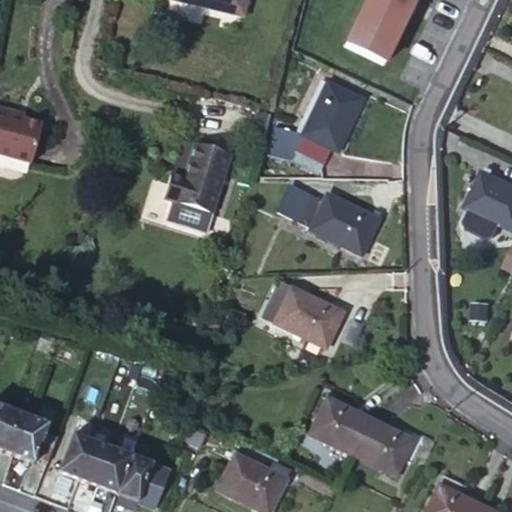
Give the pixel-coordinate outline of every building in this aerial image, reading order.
[(169,0),(240,17),(244,0),(169,0)] [(414,0),(366,0),(343,48),(382,67),(414,0)] [(266,155),(279,158),(282,149),(295,153),(296,152),(324,165),(330,152),(337,155),(362,101),(326,84),(302,136),(273,128),(266,155)] [(10,115),(0,112),(0,159),(29,167),(39,128),(9,119),(10,115)] [(270,124),(259,120),(254,141),(265,143),(270,124)] [(227,157),(191,148),(181,183),(169,180),(163,204),(210,216),(227,157)] [(282,149),(279,158),(291,161),(295,153),(282,149)] [(295,153),(291,161),(291,163),(318,176),(324,165),(296,152),(295,153)] [(511,188),(482,174),(466,209),(511,231),(511,188)] [(322,202),(290,187),(277,213),(308,229),(308,231),(361,257),(377,222),(325,196),(322,202)] [(343,314),(289,288),(285,297),(274,291),(261,320),(326,350),(343,314)] [(307,437),(351,457),(367,422),(323,402),(307,437)] [(0,453),(11,458),(25,421),(7,414),(0,431),(0,453)] [(45,428),(25,421),(11,458),(32,465),(45,428)] [(367,422),(351,457),(395,477),(411,443),(367,422)] [(190,426),(188,431),(204,439),(206,434),(190,426)] [(204,439),(188,431),(181,444),(198,453),(204,439)] [(115,498),(130,460),(70,437),(56,474),(115,498)] [(270,511),(285,482),(233,456),(215,493),(254,511),(270,511)] [(150,468),(130,460),(115,498),(135,506),(150,468)] [(165,473),(150,468),(135,506),(150,511),(165,473)] [(426,511),(478,511),(480,509),(437,489),(426,511)]
